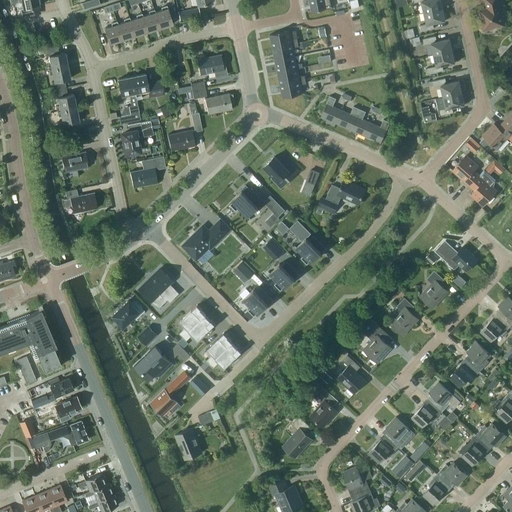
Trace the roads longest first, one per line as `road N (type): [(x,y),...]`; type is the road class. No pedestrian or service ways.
road 1 (residential): [(404,173),(370,230),(264,334),(247,329),(146,225)]
road 2 (residential): [(320,467),(507,261)]
road 3 (residential): [(421,181),(481,108),(460,0)]
road 4 (tertiary): [(118,444),(48,278)]
road 5 (residential): [(136,234),(121,211),(92,67)]
road 6 (residential): [(404,173),(254,112)]
road 7 (residential): [(32,239),(0,85)]
road 8 (residential): [(146,225),(254,112)]
road 9 (residential): [(92,67),(238,27)]
road 10 (residential): [(0,494),(118,444)]
